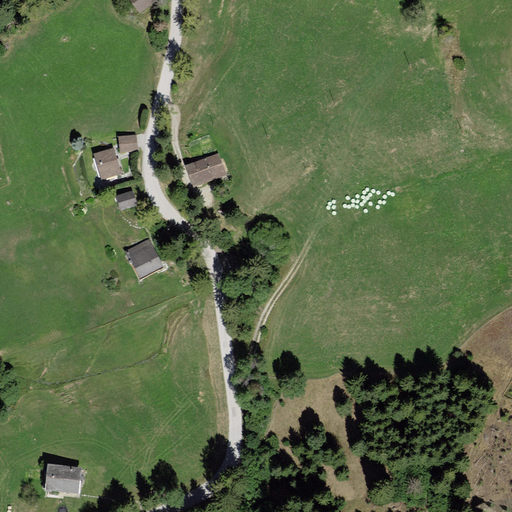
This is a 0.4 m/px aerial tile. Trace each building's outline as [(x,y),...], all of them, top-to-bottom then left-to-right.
[(151,0),(130,0),(138,12),(152,2),(151,0)] [(135,135),(117,136),(118,153),(137,151),(135,135)] [(217,149),(187,160),(197,185),(222,179),(217,164),(222,161),(217,149)] [(114,150),(94,154),(103,181),(122,175),(114,150)] [(132,191),(118,196),(124,214),(138,207),(132,191)] [(143,241),(126,252),(142,283),(166,269),(143,241)] [(81,469),(51,465),(48,488),(78,491),(81,469)]
